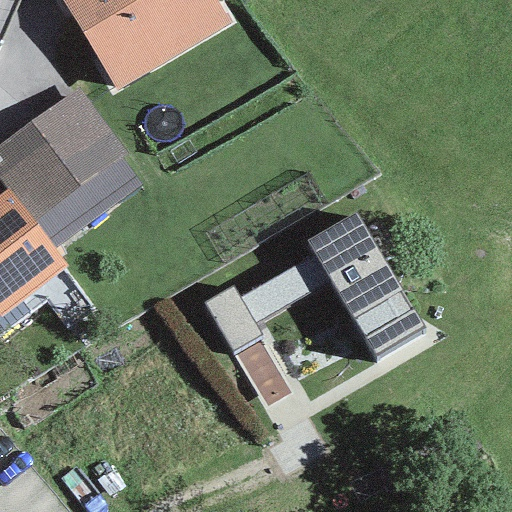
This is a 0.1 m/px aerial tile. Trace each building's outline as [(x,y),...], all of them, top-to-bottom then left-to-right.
[(59,0),(115,91),(229,21),(216,0),(59,0)] [(144,187),(78,92),(0,146),(0,177),(8,189),(52,251),(144,187)] [(52,251),(8,189),(0,194),(0,316),(21,301),(66,267),(52,251)] [(306,242),(313,253),(239,299),(232,287),(203,304),(232,352),(257,337),(260,335),(254,324),(328,279),(375,357),(423,328),(354,214),(306,242)] [(0,334),(30,312),(21,301),(0,316),(0,334)] [(291,395),(257,337),(232,352),(266,409),(291,395)] [(474,454),(455,423),(379,471),(391,492),(415,477),(419,482),(443,467),(446,471),(474,454)]
